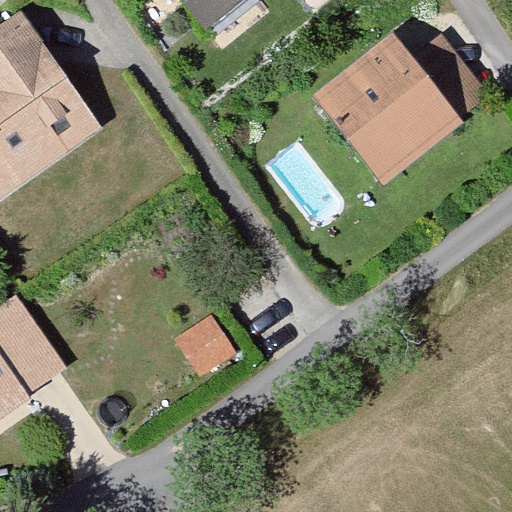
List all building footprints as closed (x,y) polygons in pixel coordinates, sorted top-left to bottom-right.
[(175,0),(204,36),(250,0),(175,0)] [(0,200),(94,135),(12,21),(0,29),(0,200)] [(378,195),(485,104),(433,44),(407,67),(384,41),(304,110),(378,195)] [(9,304),(0,310),(0,428),(64,385),(9,304)] [(184,331),(205,372),(244,352),(223,311),(184,331)]
